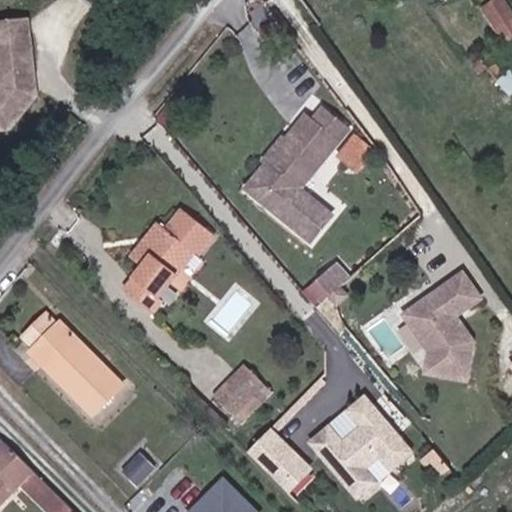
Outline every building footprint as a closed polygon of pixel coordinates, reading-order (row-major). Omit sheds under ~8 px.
[(497,0),(483,10),(499,34),(511,24),(511,17),(500,0),(497,0)] [(7,23),(8,38),(45,35),(43,21),(7,23)] [(511,24),(499,34),(504,43),(511,37),(511,24)] [(50,96),(45,35),(8,38),(11,85),(0,101),(0,122),(13,132),(26,132),(50,96)] [(242,185),(306,237),(326,211),(293,185),(342,124),(317,104),(308,115),(301,110),(242,185)] [(353,129),(335,150),(353,165),(370,143),(353,129)] [(131,250),(141,258),(121,284),(147,307),(160,292),(154,287),(190,242),(197,246),(213,227),(181,201),(166,219),(160,214),(131,250)] [(341,260),(322,277),(335,291),(354,275),(341,260)] [(435,366),(474,372),(480,334),(462,309),(487,291),(470,267),(444,286),(447,290),(438,297),(430,295),(412,309),(438,344),(435,366)] [(34,339),(100,395),(129,363),(61,307),(58,310),(45,300),(27,321),(40,332),(34,339)] [(217,385),(237,403),(264,375),(252,362),(244,371),(237,364),(217,385)] [(376,466),(391,453),(403,467),(423,450),(411,436),(390,411),(376,395),(361,408),(374,424),(355,441),(341,425),(323,440),(370,495),(388,480),(376,466)] [(77,424),(68,434),(74,440),(83,431),(77,424)] [(322,462),(283,424),(260,447),(299,486),(322,462)] [(0,432),(0,441),(13,429),(8,425),(0,432)] [(0,499),(27,471),(41,458),(13,429),(0,441),(0,499)] [(150,448),(133,466),(147,480),(164,463),(150,448)] [(95,511),(52,469),(41,458),(27,471),(39,483),(68,511),(95,511)] [(232,473),(196,509),(198,511),(264,511),(267,509),(232,473)]
